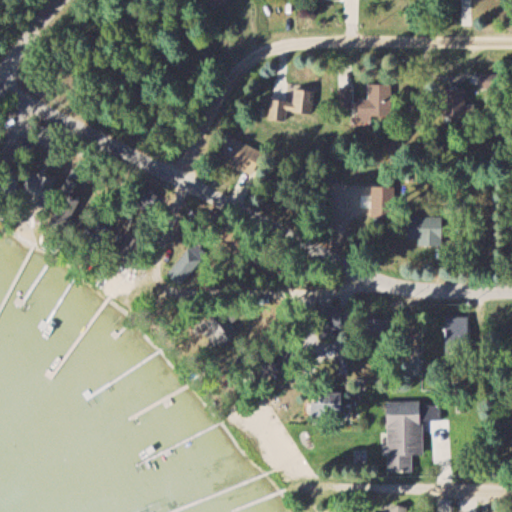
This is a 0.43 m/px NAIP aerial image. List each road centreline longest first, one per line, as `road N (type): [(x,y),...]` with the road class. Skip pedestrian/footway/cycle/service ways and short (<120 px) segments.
road 1 (residential): [(396,284),(0,71)]
road 2 (residential): [(182,175),(246,59),(265,46),(511,39)]
road 3 (residential): [(511,285),(166,291),(128,276)]
road 4 (residential): [(511,487),(324,486)]
